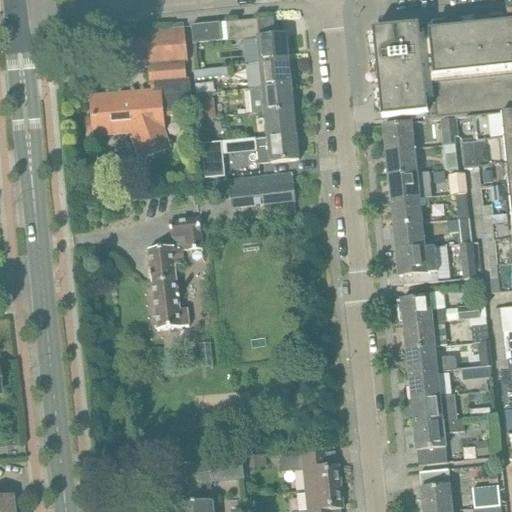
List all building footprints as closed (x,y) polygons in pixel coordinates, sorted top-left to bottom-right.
[(468,119),(511,114),(511,5),(507,6),(508,17),(392,30),(393,31),(376,33),(376,31),(373,31),(382,120),(424,116),(425,123),(468,119)] [(260,63),(289,60),(286,36),(259,38),(257,20),(226,23),(227,42),(258,39),(260,63)] [(221,24),(191,27),(193,45),(223,42),(221,24)] [(153,94),(145,94),(146,109),(156,108),(157,119),(159,119),(192,116),(189,82),(186,82),(185,65),(187,65),(184,31),(148,35),(153,94)] [(248,77),(249,89),(291,85),(290,74),(294,74),(293,61),(289,61),(289,60),(260,63),(261,76),(248,77)] [(228,78),(227,69),(195,72),(196,81),(228,78)] [(294,110),(291,85),(249,89),(252,114),(265,113),(294,110)] [(146,109),(145,94),(92,98),(94,120),(88,120),(89,135),(96,135),(132,132),(140,157),(169,147),(159,119),(157,119),(156,108),(146,109)] [(205,118),(216,117),(214,100),(203,101),(205,118)] [(294,110),(265,113),(268,138),(296,135),(294,110)] [(470,145),(511,140),(511,114),(468,119),(470,145)] [(444,147),(456,146),(453,122),(441,124),(444,147)] [(386,153),(414,150),(412,126),(405,127),(405,125),(383,127),(386,153)] [(225,143),(241,141),(240,131),(224,132),(225,143)] [(296,135),(268,138),(256,140),(258,165),(299,161),(296,135)] [(511,140),(470,145),(461,146),(464,171),(479,169),(502,167),(511,165),(511,140)] [(228,177),(225,144),(205,146),(208,178),(228,177)] [(456,146),(444,147),(446,172),(458,171),(456,146)] [(414,150),(386,153),(388,178),(417,175),(414,150)] [(511,165),(502,167),(479,169),(482,196),(491,195),(493,195),(505,194),(511,193),(511,165)] [(292,199),(289,171),(232,178),(235,205),(292,199)] [(430,174),(417,175),(388,178),(391,202),(420,199),(432,198),(430,174)] [(456,196),(464,195),(462,175),(448,176),(450,196),(456,195),(456,196)] [(493,195),(491,195),(492,206),(493,219),(507,217),(511,216),(511,193),(505,194),(493,195)] [(464,195),(456,196),(458,221),(466,220),(464,195)] [(420,199),(391,202),(394,227),(422,224),(420,199)] [(492,206),(483,207),(484,221),(494,220),(493,219),(492,206)] [(511,216),(507,217),(493,219),(494,220),(495,232),(496,244),(510,243),(511,242),(511,216)] [(198,219),(189,220),(170,223),(171,239),(172,239),(173,248),(149,251),(158,331),(182,329),(174,266),(183,265),(182,252),(202,249),(198,219)] [(466,220),(458,221),(460,245),(469,245),(466,220)] [(494,220),(484,221),(485,233),(495,232),(494,220)] [(422,224),(394,227),(396,252),(435,248),(434,236),(424,237),(422,224)] [(495,232),(485,233),(487,245),(496,244),(495,232)] [(511,242),(510,243),(496,244),(497,257),(498,269),(511,268),(511,242)] [(496,244),(487,245),(488,258),(497,257),(496,244)] [(469,245),(460,245),(464,280),(472,279),(469,245)] [(435,248),(396,252),(399,277),(407,277),(408,286),(428,284),(427,274),(437,273),(435,248)] [(497,257),(488,258),(489,270),(498,269),(497,257)] [(511,268),(498,269),(500,282),(501,294),(511,292),(511,268)] [(498,269),(489,270),(490,283),(500,282),(498,269)] [(500,282),(490,283),(491,295),(501,294),(500,282)] [(404,326),(432,323),(446,322),(445,310),(431,311),(430,298),(401,301),(401,302),(397,302),(399,316),(403,315),(404,326)] [(479,305),(459,307),(459,308),(461,320),(471,319),(481,318),(479,305)] [(511,308),(503,310),(504,322),(505,335),(511,334),(511,308)] [(503,310),(494,311),(495,323),(504,322),(503,310)] [(504,322),(495,323),(496,336),(505,335),(504,322)] [(435,348),(432,323),(404,326),(407,351),(435,348)] [(488,327),(472,329),(473,345),(478,344),(489,343),(488,327)] [(505,335),(496,336),(497,348),(506,347),(505,335)] [(213,366),(211,342),(201,343),(203,367),(213,366)] [(489,343),(478,344),(481,369),(492,368),(489,343)] [(506,347),(497,348),(499,360),(508,360),(506,347)] [(435,348),(407,351),(409,376),(438,373),(456,371),(455,358),(436,359),(435,348)] [(508,360),(499,360),(500,373),(509,372),(508,361),(508,360)] [(510,384),(501,385),(501,386),(511,385),(511,360),(508,361),(509,372),(510,384)] [(481,369),(466,370),(467,380),(493,378),(492,368),(481,369)] [(509,372),(500,373),(501,385),(510,384),(509,372)] [(440,397),(438,373),(409,376),(412,401),(440,397)] [(511,385),(501,386),(504,412),(511,410),(511,385)] [(443,422),(440,397),(412,401),(414,426),(443,422)] [(489,408),(471,410),(472,419),(490,417),(489,408)] [(464,420),(443,422),(414,426),(417,451),(426,450),(427,466),(447,464),(446,448),(444,434),(465,432),(464,420)] [(476,443),(477,457),(489,456),(488,442),(476,443)] [(304,492),(341,488),(339,466),(318,469),(317,456),(334,454),(334,453),(279,459),(281,474),(302,472),(304,492)] [(264,456),(245,458),(246,469),(265,467),(264,456)] [(185,486),(197,484),(210,483),(244,479),(242,461),(183,468),(185,486)] [(423,511),(448,511),(452,511),(450,487),(448,471),(428,473),(429,489),(421,490),(423,511)] [(197,484),(199,503),(177,505),(177,506),(180,506),(180,511),(212,511),(210,483),(197,484)] [(341,488),(304,492),(306,511),(322,511),(323,511),(343,510),(341,488)] [(474,510),(500,507),(498,488),(472,490),(474,510)] [(0,511),(10,511),(9,499),(0,499),(0,511)]
